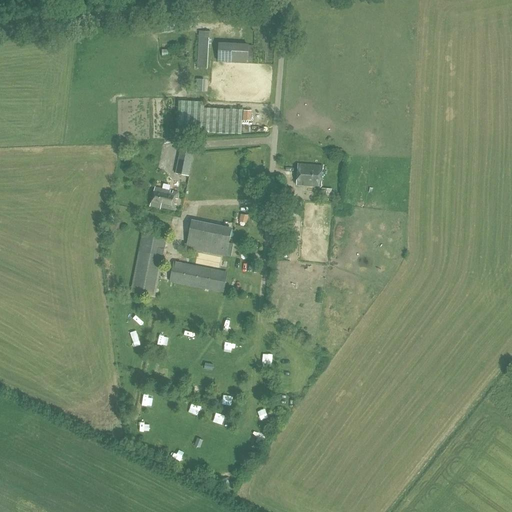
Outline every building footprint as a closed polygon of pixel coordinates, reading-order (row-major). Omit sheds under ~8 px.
[(211,49),(212,38),(199,37),(197,67),(207,68),(209,49),(211,49)] [(248,62),(249,44),(219,43),(218,61),(248,62)] [(205,92),(205,79),(196,78),(196,91),(205,92)] [(251,112),(243,111),(242,120),(250,120),(251,112)] [(187,177),(192,152),(180,150),(175,175),(187,177)] [(322,186),(323,166),(298,165),(296,185),(322,186)] [(172,193),(170,193),(170,191),(155,187),(150,206),(160,208),(161,207),(175,210),(176,203),(175,203),(176,198),(177,199),(178,192),(172,191),(172,193)] [(293,189),(282,188),(281,196),(293,196),(293,189)] [(249,215),(242,214),(240,221),(247,222),(249,215)] [(226,256),(232,228),(192,220),(186,248),(226,256)] [(155,297),(159,279),(163,255),(167,238),(142,233),(139,250),(130,292),(155,297)] [(220,292),(224,271),(174,261),(170,282),(220,292)]
